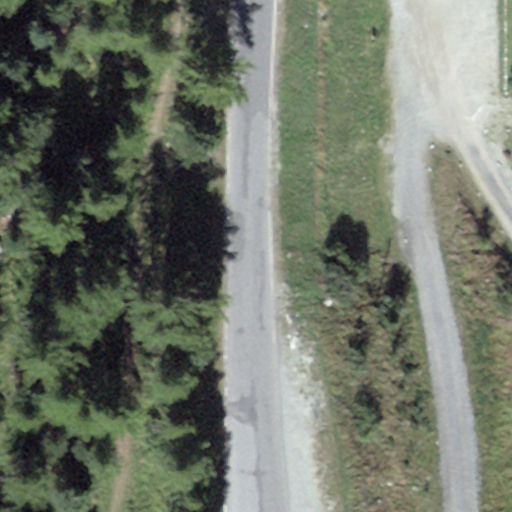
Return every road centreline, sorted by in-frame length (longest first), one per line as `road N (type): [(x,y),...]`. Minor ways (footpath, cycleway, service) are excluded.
road 1 (tertiary): [(258,511),(246,256),(253,0)]
road 2 (track): [(459,511),(397,171),(447,104)]
